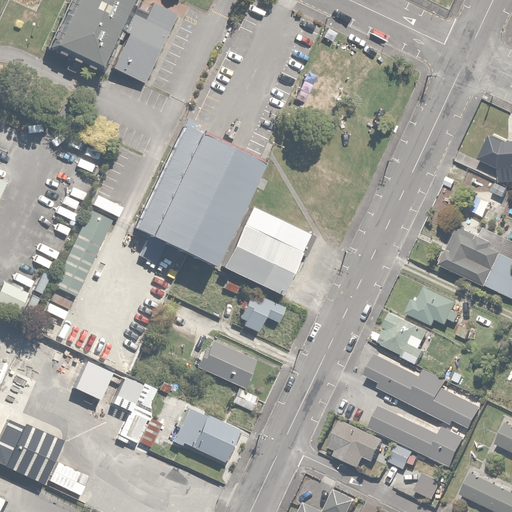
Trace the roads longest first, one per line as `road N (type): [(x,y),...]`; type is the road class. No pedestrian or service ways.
road 1 (tertiary): [(467,53),(282,444)]
road 2 (residential): [(424,511),(282,444)]
road 3 (residential): [(352,0),(467,53)]
